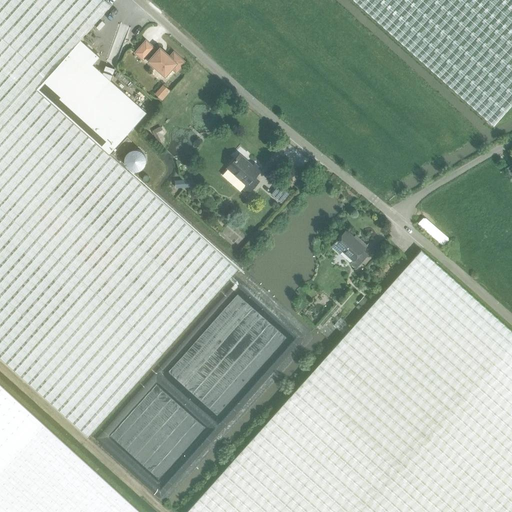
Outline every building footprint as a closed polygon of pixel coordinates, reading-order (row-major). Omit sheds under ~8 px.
[(0,0),(0,357),(88,436),(237,269),(238,268),(172,209),(155,194),(109,153),(36,88),(80,39),(111,4),(105,0),(0,0)] [(511,0),(354,0),(493,125),(511,105),(511,0)] [(80,39),(36,88),(109,153),(147,111),(111,79),(113,74),(111,74),(112,72),(105,70),(105,71),(103,71),(103,72),(93,63),(100,56),(80,39)] [(145,56),(149,60),(149,61),(165,75),(170,68),(175,72),(184,62),(174,53),(170,57),(160,48),(156,52),(152,48),(153,47),(146,41),(136,52),(143,58),(145,56)] [(163,84),(155,94),(162,100),(170,91),(163,84)] [(160,126),(151,130),(157,142),(165,139),(162,134),(164,133),(160,126)] [(117,157),(132,140),(128,136),(112,153),(117,157)] [(228,168),(221,175),(233,185),(239,179),(245,185),(242,188),(248,193),(259,181),(254,177),(261,169),(255,164),(253,166),(239,155),(228,168)] [(189,179),(175,180),(175,188),(190,186),(189,179)] [(289,193),(278,184),(270,193),(281,203),(289,193)] [(368,254),(362,249),(364,248),(345,230),(331,245),(339,253),(342,249),(353,259),(349,263),(354,268),(368,254)] [(271,417),(186,511),(511,511),(511,329),(440,265),(422,249),(343,337),(271,417)] [(371,302),(363,296),(357,302),(365,309),(371,302)] [(340,318),(334,325),(343,333),(349,325),(340,318)] [(0,511),(140,511),(0,384),(0,511)]
